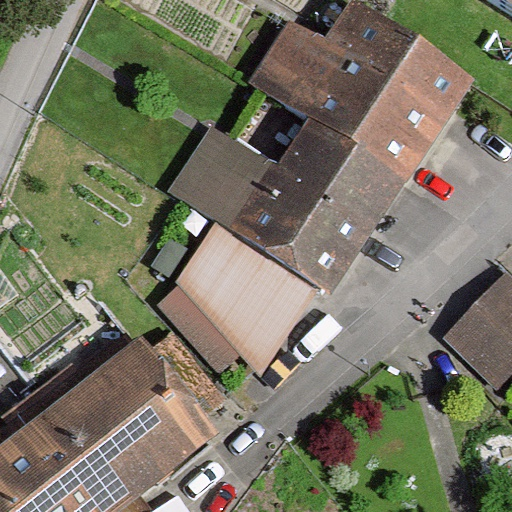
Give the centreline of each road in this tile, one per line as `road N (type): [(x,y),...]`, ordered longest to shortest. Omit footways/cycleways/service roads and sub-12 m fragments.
road 1 (residential): [(511,211),(217,474)]
road 2 (residential): [(0,133),(59,0)]
